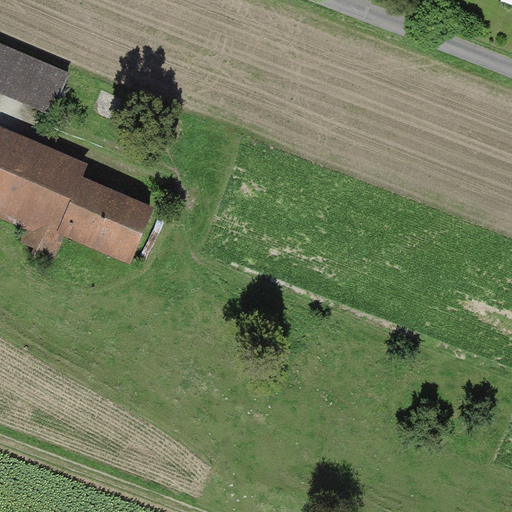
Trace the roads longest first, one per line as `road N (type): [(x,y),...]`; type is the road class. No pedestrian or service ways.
road 1 (track): [(202,511),(0,436)]
road 2 (unclassified): [(332,0),(511,72)]
